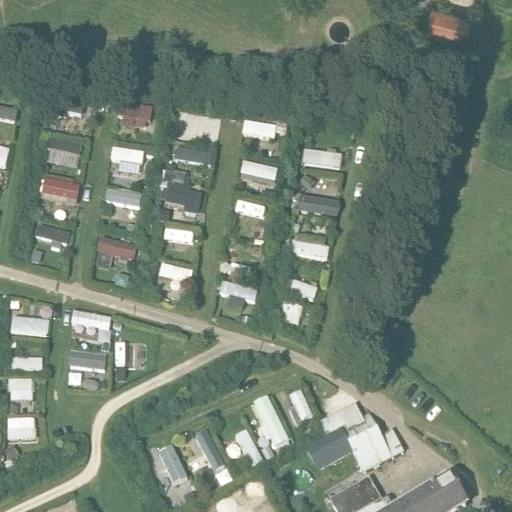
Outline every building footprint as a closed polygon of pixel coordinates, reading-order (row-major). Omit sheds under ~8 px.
[(426,28),(464,40),(470,21),(432,9),(426,28)] [(433,98),(439,72),(421,68),(416,95),(433,98)] [(94,102),(84,100),(82,108),(92,110),(94,102)] [(0,108),(0,119),(16,121),(17,110),(0,108)] [(156,108),(154,115),(162,117),(163,110),(156,108)] [(424,135),(428,113),(413,110),(408,132),(424,135)] [(219,137),(219,118),(182,116),(181,136),(219,137)] [(277,139),(278,126),(247,123),(246,137),(277,139)] [(81,169),(84,144),(56,140),(53,165),(81,169)] [(0,166),(9,168),(12,148),(0,146),(0,166)] [(178,162),(213,167),(214,155),(180,150),(178,162)] [(146,158),(155,161),(157,153),(148,151),(146,158)] [(306,153),(306,167),(345,168),(345,154),(306,153)] [(245,163),(242,182),(277,188),(281,169),(245,163)] [(166,167),(163,183),(172,185),(175,169),(166,167)] [(48,179),(44,199),(80,207),(84,186),(48,179)] [(305,179),(299,187),(308,194),(314,187),(305,179)] [(158,185),(157,194),(167,196),(168,187),(158,185)] [(143,208),(144,195),(109,193),(109,207),(143,208)] [(262,193),(260,200),(270,203),(272,196),(262,193)] [(302,199),(300,215),(339,218),(340,202),(302,199)] [(241,202),(238,213),(267,219),(269,208),(241,202)] [(169,216),(160,214),(158,225),(167,227),(169,216)] [(70,246),(73,233),(41,225),(38,238),(70,246)] [(127,227),(125,237),(135,239),(137,230),(127,227)] [(265,229),(263,239),(271,241),(273,230),(265,229)] [(168,231),(167,242),(197,243),(197,232),(168,231)] [(329,261),(331,248),(296,241),(293,255),(329,261)] [(102,242),(101,258),(138,259),(139,243),(102,242)] [(32,254),(29,265),(39,267),(42,256),(32,254)] [(112,262),(97,258),(94,271),(109,274),(112,262)] [(157,272),(159,263),(149,262),(148,270),(157,272)] [(191,284),(194,271),(164,265),(162,278),(191,284)] [(318,299),(319,287),(294,284),(292,296),(318,299)] [(229,302),(227,311),(242,315),(245,305),(229,302)] [(283,322),(302,326),(307,308),(287,303),(283,322)] [(13,335),(51,337),(52,321),(14,319),(13,335)] [(119,345),(119,365),(139,365),(139,345),(119,345)] [(102,347),(101,356),(108,357),(109,348),(102,347)] [(43,372),(43,359),(14,358),(14,371),(43,372)] [(13,401),(37,402),(38,381),(13,381),(13,401)] [(99,385),(98,394),(107,394),(107,386),(99,385)] [(291,410),(299,426),(316,418),(304,391),(292,396),(297,407),(291,410)] [(277,449),(292,442),(272,397),(256,404),(277,449)] [(349,450),(362,475),(403,455),(392,433),(381,439),(369,416),(362,420),(355,407),(337,416),(319,425),(325,438),(340,431),(342,435),(349,450)] [(9,409),(9,419),(18,419),(18,410),(9,409)] [(39,419),(10,420),(10,441),(40,440),(39,419)] [(225,483),(232,480),(211,431),(195,438),(212,477),(221,473),(225,483)] [(228,438),(236,460),(256,452),(248,431),(228,438)] [(326,471),(346,461),(342,454),(349,450),(342,435),(304,454),(312,469),(323,464),(326,471)] [(177,447),(161,454),(157,444),(145,449),(168,506),(197,495),(177,447)] [(5,456),(11,465),(20,460),(14,451),(5,456)] [(233,467),(237,475),(243,472),(240,464),(233,467)] [(194,477),(198,485),(208,480),(204,472),(194,477)] [(459,511),(466,508),(449,479),(394,511),(387,511),(369,480),(340,497),(330,504),(334,511),(459,511)] [(192,496),(183,501),(187,510),(196,505),(192,496)]
